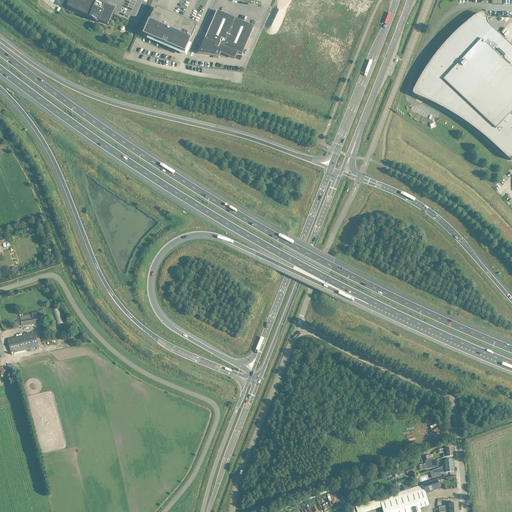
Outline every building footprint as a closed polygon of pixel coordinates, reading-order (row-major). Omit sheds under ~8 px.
[(71,0),(68,7),(91,17),(90,18),(98,23),(99,21),(108,25),(114,11),(106,7),(93,2),(93,0),(71,0)] [(317,59),(339,67),(351,36),(348,30),(353,32),(363,5),(359,3),(358,6),(356,3),(355,8),(354,5),(352,6),(353,5),(348,12),(346,11),(344,7),(348,6),(342,3),(341,6),(340,5),(336,14),(340,17),(341,13),(344,19),(346,20),(342,26),(340,27),(336,18),(331,25),(322,22),(318,28),(326,34),(317,59)] [(155,8),(143,36),(180,52),(179,53),(182,54),(182,53),(185,54),(197,26),(155,8)] [(198,54),(213,56),(218,57),(220,53),(235,59),(237,53),(242,55),(254,27),(217,11),(205,38),(198,54)] [(511,113),(511,48),(489,27),(488,26),(488,25),(487,25),(487,24),(487,23),(486,19),(486,18),(485,17),(485,16),(484,16),(483,15),(482,15),(481,15),(480,15),(476,17),(470,21),(465,25),(457,33),(451,39),(445,44),(435,57),(430,63),(425,70),(421,78),(419,81),(417,84),(416,87),(414,90),(413,92),(413,93),(413,94),(413,95),(413,96),(414,96),(424,101),(429,103),(433,105),(438,107),(442,110),(446,112),(451,115),(455,117),(459,120),(463,123),(467,125),(471,128),(475,131),(479,134),(483,138),(487,141),(491,144),(508,160),(509,161),(510,161),(511,161),(511,160),(511,116),(511,115),(511,113)] [(32,313),(33,318),(31,319),(30,315),(20,317),(22,327),(43,323),(41,312),(32,313)] [(7,340),(9,344),(11,353),(38,347),(36,338),(35,333),(7,340)] [(443,453),(444,458),(453,457),(451,448),(438,450),(438,454),(443,453)] [(424,456),(425,464),(433,461),(433,460),(432,455),(426,456),(424,456)] [(437,459),(433,460),(433,461),(425,464),(427,464),(427,466),(428,469),(438,467),(437,459)] [(445,467),(444,467),(442,467),(440,468),(432,471),(433,474),(441,473),(445,473),(454,472),(453,466),(445,467)] [(423,484),(423,487),(380,500),(383,511),(420,511),(419,508),(429,506),(425,493),(440,489),(437,480),(423,484)]
